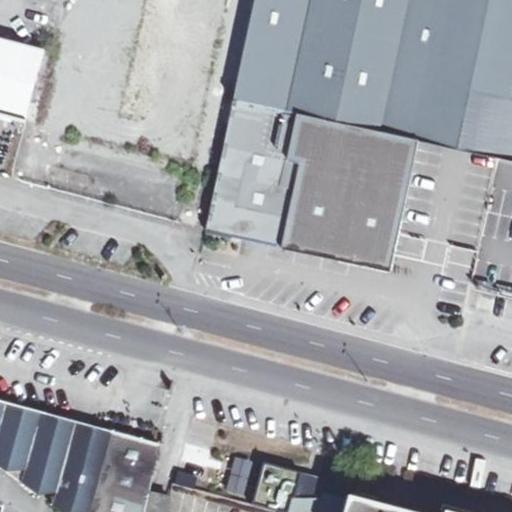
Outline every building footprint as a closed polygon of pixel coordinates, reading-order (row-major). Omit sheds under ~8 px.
[(398,232),(410,174),(419,135),(456,143),(501,154),(511,98),(511,0),(255,0),(207,223),(391,264),(398,232)] [(0,119),(23,125),(43,52),(0,41),(0,119)] [(511,98),(501,154),(511,155),(511,98)] [(21,476),(37,421),(20,422),(3,410),(0,410),(0,476),(2,478),(21,476)] [(37,421),(21,476),(16,489),(33,502),(52,500),(48,511),(143,511),(147,495),(151,477),(156,452),(107,440),(90,442),(73,431),(55,432),(37,421)] [(248,487),(260,460),(237,450),(225,476),(248,487)] [(341,511),(345,498),(323,492),(326,481),(313,477),(296,473),(272,466),(269,476),(265,490),(294,498),(289,511),(341,511)] [(147,495),(143,511),(165,511),(168,501),(147,495)] [(400,511),(402,507),(395,505),(386,503),(384,508),(345,498),(341,511),(400,511)]
